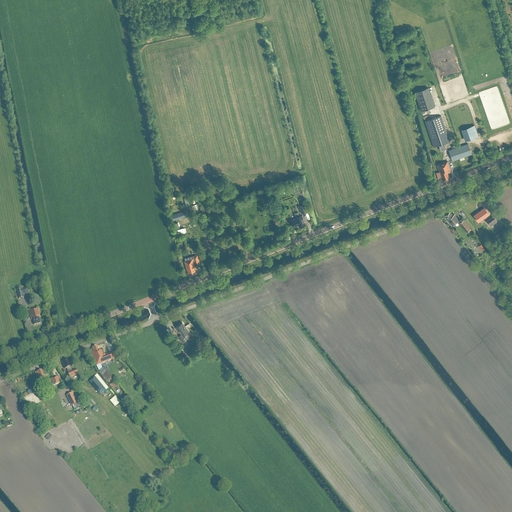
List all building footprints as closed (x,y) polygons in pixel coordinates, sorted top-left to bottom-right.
[(421,111),(434,106),(427,87),(414,92),(421,111)] [(444,143),(449,141),(440,115),(424,121),(433,147),(438,145),(440,151),(446,149),(444,143)] [(465,141),(478,136),(474,125),(461,129),(465,141)] [(452,161),(471,154),(468,143),(448,150),(452,161)] [(447,172),(450,171),(447,161),(439,163),(439,164),(436,165),(439,174),(437,175),(438,178),(441,178),(441,180),(449,178),(447,172)] [(305,203),(298,206),(301,213),(308,210),(305,203)] [(478,222),(488,214),(484,208),(473,215),(478,222)] [(185,211),(172,215),(174,220),(186,216),(185,211)] [(299,216),(297,212),(294,213),(296,218),(290,220),(293,227),(298,225),(299,227),(305,224),(302,215),(299,216)] [(449,212),(444,215),(452,225),(458,220),(455,215),(453,216),(449,212)] [(496,219),(493,215),(486,220),(488,224),(489,224),(490,226),(497,221),(495,219),(496,219)] [(463,219),(460,222),(467,231),(470,228),(463,219)] [(270,245),(273,251),(288,244),(286,238),(270,245)] [(187,270),(189,275),(195,273),(194,268),(193,262),(194,262),(195,264),(199,263),(197,255),(185,258),(185,260),(184,261),(187,270)] [(34,326),(40,324),(39,319),(40,318),(37,308),(29,310),(31,321),(32,320),(34,326)] [(182,342),(187,339),(184,334),(188,331),(182,322),(175,327),(180,333),(177,336),(182,342)] [(187,345),(183,348),(188,355),(192,352),(187,345)] [(113,352),(109,354),(103,356),(101,351),(99,352),(96,346),(92,348),(93,350),(91,352),(96,366),(115,358),(113,352)] [(69,378),(78,374),(76,370),(72,371),(70,367),(71,367),(68,360),(62,362),(65,370),(66,369),(68,373),(67,373),(69,378)] [(111,378),(103,369),(99,373),(107,382),(111,378)] [(41,384),(48,382),(45,375),(43,376),(41,371),(35,373),(37,378),(38,378),(41,384)] [(53,387),(61,383),(58,377),(50,380),(53,387)] [(88,382),(100,396),(106,391),(95,377),(88,382)] [(66,396),(72,407),(77,404),(72,393),(66,396)]
